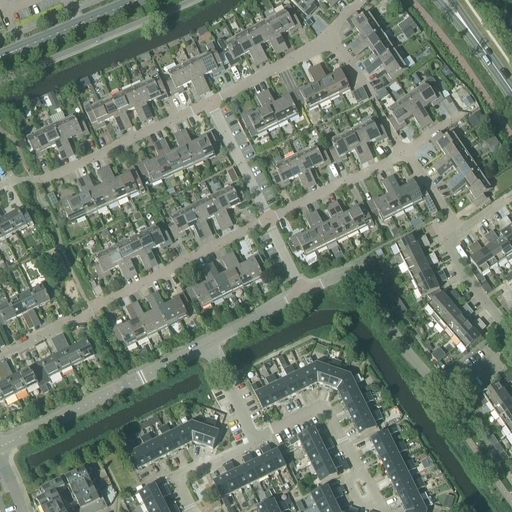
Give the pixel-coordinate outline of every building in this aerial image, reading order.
[(289,0),(290,1),(295,6),(307,17),(315,8),(313,6),(316,2),(313,0),(289,0)] [(320,0),(331,9),(336,5),(330,0),(313,0),(316,2),(318,0),(320,0)] [(302,28),(294,14),(290,6),(283,9),(284,11),(275,16),(285,34),(290,31),(291,34),(302,28)] [(369,12),(363,17),(360,12),(346,21),(353,32),(356,30),(359,34),(376,22),(369,12)] [(281,36),(285,34),(275,16),(265,21),(279,46),(284,43),(281,36)] [(273,49),(279,46),(265,21),(255,27),(265,45),(269,43),(273,49)] [(359,48),(383,32),(376,22),(359,34),(362,38),(356,42),(359,48)] [(261,47),(265,45),(255,27),(245,32),(259,57),(264,54),(261,47)] [(253,60),(259,57),(245,32),(235,38),(245,56),(249,54),(253,60)] [(372,53),(389,41),(383,32),(359,48),(363,53),(369,49),(372,53)] [(240,59),(245,56),(235,38),(225,43),(224,42),(221,41),(218,43),(217,43),(231,67),(242,61),(240,59)] [(372,66),(395,50),(399,48),(398,46),(394,48),(389,41),(372,53),(374,57),(368,61),(372,66)] [(225,71),(218,57),(219,57),(213,44),(206,47),(209,52),(199,57),(208,76),(213,74),(214,76),(225,71)] [(384,72),(402,60),(395,50),(372,66),(376,72),(382,68),(384,72)] [(203,78),(208,76),(199,57),(189,62),(201,87),(207,85),(203,78)] [(388,83),(408,70),(402,60),(384,72),(387,76),(385,78),(388,83)] [(195,90),(201,87),(189,62),(178,67),(187,86),(192,84),(195,90)] [(320,66),(314,69),(330,101),(340,96),(331,78),(327,80),(320,66)] [(182,88),(187,86),(178,67),(168,72),(171,79),(166,82),(172,96),(184,91),(182,88)] [(314,69),(308,72),(315,86),(310,88),(319,106),(330,101),(314,69)] [(335,75),(331,78),(340,96),(350,91),(349,88),(348,87),(340,70),(334,73),(335,75)] [(144,84),(142,85),(151,103),(152,103),(155,101),(156,104),(168,99),(161,84),(157,76),(152,78),(153,80),(144,84)] [(444,100),(435,88),(437,87),(433,80),(429,80),(424,84),(424,85),(416,90),(427,107),(432,104),(434,107),(444,100)] [(142,85),(132,89),(143,115),(149,112),(146,105),(151,103),(142,85)] [(304,87),(293,93),(300,107),(305,105),(309,112),(319,106),(310,88),(306,90),(304,87)] [(132,89),(122,94),(130,112),(134,110),(137,117),(143,115),(132,89)] [(363,89),(357,91),(363,103),(368,100),(363,89)] [(423,110),(427,107),(416,90),(407,97),(422,120),(428,116),(423,110)] [(357,91),(352,94),(357,105),(363,103),(357,91)] [(268,92),(261,95),(277,127),(287,122),(278,103),(275,105),(268,92)] [(283,101),(278,103),(287,122),(298,117),(295,110),(300,107),(293,93),(282,98),(283,101)] [(122,94),(111,98),(123,124),(129,121),(125,114),(130,112),(122,94)] [(261,95),(256,97),(263,111),(258,114),(267,132),(277,127),(261,95)] [(417,123),(422,120),(407,97),(397,103),(409,120),(413,117),(417,123)] [(104,102),(100,104),(109,122),(111,121),(114,120),(117,127),(123,124),(111,98),(104,102)] [(104,124),(109,122),(100,104),(90,108),(89,106),(83,108),(94,132),(106,127),(104,124)] [(392,117),(387,120),(392,128),(394,131),(399,128),(401,130),(406,126),(404,124),(409,121),(397,104),(387,111),(392,117)] [(252,113),(241,118),(248,133),(247,133),(251,141),(256,138),(267,132),(258,114),(253,116),(252,113)] [(485,123),(478,113),(475,115),(481,125),(485,123)] [(64,122),(72,140),(77,138),(78,141),(89,136),(83,121),(77,124),(74,117),(64,122)] [(65,152),(53,126),(51,121),(40,126),(43,131),(51,150),(56,148),(59,154),(65,152)] [(362,126),(361,126),(370,144),(375,142),(377,145),(388,139),(381,125),(375,128),(372,121),(362,126)] [(68,142),(72,140),(64,122),(53,126),(65,152),(71,149),(68,142)] [(361,126),(351,131),(363,156),(369,153),(366,147),(370,144),(361,126)] [(46,152),(51,150),(43,131),(27,138),(36,160),(48,155),(46,152)] [(196,143),(192,145),(185,131),(180,134),(194,166),(205,162),(196,143)] [(351,131),(341,136),(350,155),(354,152),(358,159),(363,156),(351,131)] [(212,150),(217,147),(211,133),(199,138),(201,141),(196,143),(205,162),(215,157),(212,150)] [(453,133),(447,137),(443,133),(430,142),(438,152),(440,150),(443,154),(460,143),(453,133)] [(184,171),(194,166),(180,134),(173,136),(180,151),(176,152),(184,171)] [(334,149),(329,151),(336,165),(347,160),(345,157),(350,155),(341,136),(330,141),(334,149)] [(176,152),(171,154),(165,140),(159,143),(174,176),(184,171),(176,152)] [(163,180),(174,176),(159,143),(153,146),(159,160),(155,162),(163,180)] [(437,173),(466,152),(460,143),(443,154),(446,158),(433,167),(437,173)] [(315,147),(305,152),(313,170),(318,168),(320,170),(331,165),(324,151),(319,154),(315,147)] [(305,152),(294,157),(306,182),(313,179),(309,172),(313,170),(305,152)] [(456,173),(473,161),(466,152),(437,173),(440,178),(453,169),(456,173)] [(294,157),(284,162),(293,180),(298,178),(301,184),(306,182),(294,157)] [(155,162),(150,164),(148,161),(137,166),(144,180),(149,178),(152,185),(163,180),(155,162)] [(450,191),(479,171),(473,161),(456,173),(459,177),(446,186),(450,191)] [(277,174),(272,177),(279,191),(279,190),(290,185),(289,182),(293,180),(284,162),(274,167),(277,174)] [(129,198),(120,180),(115,182),(109,168),(103,170),(118,203),(129,198)] [(145,193),(141,184),(135,169),(123,174),(124,178),(120,180),(129,198),(138,194),(139,196),(145,193)] [(108,207),(118,203),(103,170),(97,173),(103,187),(99,189),(108,207)] [(469,192),(486,180),(479,171),(450,191),(453,197),(466,188),(469,192)] [(108,207),(99,189),(94,191),(88,177),(83,179),(98,212),(108,207)] [(393,177),(387,180),(403,212),(413,207),(404,189),(400,191),(393,177)] [(87,216),(98,212),(83,179),(76,182),(83,196),(79,198),(87,216)] [(387,180),(381,183),(388,197),(384,199),(393,217),(403,212),(387,180)] [(486,194),(492,190),(486,180),(469,192),(472,196),(469,198),(476,208),(489,199),(486,194)] [(409,186),(404,189),(413,207),(424,202),(426,206),(431,217),(437,214),(436,213),(431,203),(425,191),(424,192),(420,194),(413,181),(407,183),(409,186)] [(241,192),(235,194),(232,187),(223,191),(221,192),(231,211),(235,209),(236,211),(248,206),(241,192)] [(226,213),(231,211),(221,192),(223,191),(211,197),(224,222),(229,220),(226,213)] [(87,216),(79,198),(74,200),(72,197),(61,202),(71,224),(72,225),(74,225),(75,224),(76,223),(76,222),(76,221),(87,216)] [(217,226),(224,222),(211,197),(201,202),(210,221),(214,219),(217,226)] [(378,198),(366,204),(373,218),(378,216),(382,223),(393,217),(384,199),(379,201),(378,198)] [(205,223),(210,221),(201,202),(191,207),(203,232),(209,230),(205,223)] [(337,203),(331,206),(347,238),(357,233),(348,215),(344,217),(337,203)] [(353,212),(348,215),(357,233),(367,228),(368,230),(374,227),(370,218),(363,204),(351,209),(353,212)] [(331,206),(325,209),(332,222),(328,225),(337,243),(347,238),(331,206)] [(197,235),(203,232),(191,207),(180,212),(190,231),(194,229),(197,235)] [(18,212),(7,218),(16,233),(27,227),(28,230),(34,227),(24,208),(18,211),(18,212)] [(185,233),(190,231),(180,212),(170,217),(174,225),(168,227),(175,241),(186,236),(185,233)] [(317,213),(311,216),(326,248),(337,243),(328,225),(324,227),(317,213)] [(0,216),(0,230),(5,239),(16,233),(7,218),(2,220),(0,216)] [(311,216),(305,219),(312,232),(307,235),(316,253),(326,248),(311,216)] [(511,225),(507,217),(502,221),(511,234),(511,225)] [(511,251),(511,234),(502,221),(498,223),(504,232),(501,235),(503,238),(511,251)] [(165,231),(160,234),(157,226),(146,231),(156,250),(160,248),(161,251),(172,245),(165,231)] [(151,252),(156,250),(146,231),(136,236),(149,262),(154,259),(151,252)] [(492,232),(488,235),(506,260),(508,264),(511,261),(511,251),(503,238),(499,241),(492,232)] [(291,242),(287,244),(293,255),(296,253),(297,254),(302,251),(306,258),(316,253),(307,235),(302,237),(301,234),(290,240),(291,242)] [(498,265),(506,260),(488,235),(484,237),(490,246),(486,249),(498,265)] [(143,265),(149,262),(136,236),(126,241),(135,260),(139,258),(143,265)] [(400,255),(428,241),(425,237),(416,241),(414,237),(396,246),(400,255)] [(126,241),(116,246),(129,271),(133,269),(130,262),(135,260),(126,241)] [(420,251),(430,246),(428,241),(400,255),(404,264),(422,255),(420,251)] [(498,265),(486,249),(483,252),(476,243),(472,246),(489,271),(498,265)] [(116,246),(106,251),(115,270),(119,268),(122,275),(123,275),(129,271),(116,246)] [(482,276),(489,271),(472,246),(468,249),(474,258),(470,260),(476,269),(471,272),(480,285),(485,281),(482,276)] [(110,272),(115,270),(106,251),(95,257),(99,264),(93,266),(100,281),(111,275),(110,272)] [(244,266),(240,268),(233,254),(228,257),(243,289),(253,284),(244,266)] [(409,272),(436,259),(434,254),(424,259),(422,255),(404,264),(409,272)] [(233,294),(243,289),(228,257),(222,260),(228,274),(224,276),(233,294)] [(266,269),(260,257),(259,258),(260,258),(255,261),(253,258),(247,261),(249,264),(244,266),(253,284),(264,279),(261,272),(266,269)] [(429,268),(439,264),(436,259),(409,272),(413,281),(431,272),(429,268)] [(224,276),(219,278),(212,264),(207,267),(223,299),(233,294),(224,276)] [(213,304),(223,299),(207,267),(201,270),(208,284),(204,286),(213,304)] [(417,290),(445,277),(443,272),(433,276),(431,272),(413,281),(417,290)] [(437,286),(447,281),(445,277),(417,290),(422,299),(427,296),(439,290),(437,286)] [(31,293),(39,308),(50,303),(51,304),(57,301),(47,281),(41,284),(43,287),(31,293)] [(204,286),(198,288),(197,286),(186,291),(193,305),(198,302),(202,310),(213,304),(204,286)] [(97,298),(104,295),(100,287),(93,290),(97,298)] [(434,315),(457,295),(454,291),(445,298),(442,294),(439,290),(427,296),(432,303),(427,307),(434,315)] [(33,311),(39,308),(31,293),(20,298),(35,329),(41,326),(33,311)] [(170,305),(164,307),(157,293),(152,296),(168,328),(179,323),(170,305)] [(185,311),(190,309),(183,295),(172,300),(174,303),(170,305),(179,323),(189,318),(185,311)] [(452,306),(460,299),(457,295),(434,315),(431,317),(437,325),(455,309),(452,306)] [(158,333),(168,328),(152,296),(146,299),(153,313),(149,315),(158,333)] [(29,331),(35,329),(20,298),(10,303),(9,300),(7,301),(16,319),(22,316),(29,331)] [(6,324),(16,319),(7,301),(6,302),(7,304),(0,307),(0,328),(7,325),(6,324)] [(149,315),(144,317),(137,303),(132,306),(148,338),(158,333),(149,315)] [(444,332),(447,329),(470,309),(466,305),(458,312),(455,309),(437,325),(444,332)] [(138,343),(148,338),(132,306),(126,309),(133,323),(129,325),(138,343)] [(465,320),(473,313),(470,309),(447,329),(453,337),(468,324),(465,320)] [(460,344),(483,324),(479,320),(471,327),(468,324),(453,337),(460,344)] [(478,335),(486,328),(483,324),(460,344),(466,352),(481,339),(478,335)] [(129,325),(123,328),(122,325),(111,330),(118,344),(123,342),(127,349),(138,343),(129,325)] [(95,361),(101,358),(89,332),(83,335),(86,342),(76,347),(84,363),(94,358),(95,361)] [(76,347),(70,350),(63,335),(57,337),(73,368),(84,363),(76,347)] [(61,374),(73,368),(57,337),(51,340),(59,356),(53,358),(61,374)] [(50,380),(61,374),(53,358),(43,364),(42,363),(37,366),(46,385),(51,383),(50,380)] [(317,365),(314,367),(310,360),(304,363),(308,370),(302,373),(311,390),(312,390),(311,388),(318,385),(324,368),(317,365)] [(327,390),(337,362),(332,361),(329,370),(324,368),(318,385),(327,388),(326,390),(327,390)] [(338,373),(341,364),(337,362),(327,390),(328,390),(329,389),(337,392),(343,375),(338,373)] [(20,375),(13,378),(6,363),(0,366),(16,397),(28,391),(20,375)] [(0,391),(5,402),(16,397),(0,366),(0,365),(0,378),(2,384),(0,384),(0,391)] [(30,370),(20,375),(28,391),(38,386),(39,389),(39,388),(43,396),(49,393),(45,386),(46,385),(37,366),(30,369),(30,370)] [(302,373),(296,375),(292,367),(288,369),(301,396),(302,395),(301,393),(309,389),(310,391),(311,390),(302,373)] [(300,396),(301,396),(288,369),(284,371),(288,379),(283,382),(291,398),(299,394),(300,396)] [(352,380),(350,377),(343,375),(337,392),(341,398),(338,399),(339,400),(357,391),(355,386),(362,383),(358,377),(352,380)] [(283,382),(278,384),(274,376),(270,378),(283,405),(283,404),(283,402),(291,398),(283,382)] [(488,403),(504,391),(502,388),(511,381),(508,377),(489,390),(486,385),(475,393),(479,399),(478,400),(483,407),(488,403)] [(282,405),(283,405),(270,378),(266,380),(270,388),(265,391),(273,407),(281,403),(282,405)] [(265,391),(260,393),(255,385),(251,387),(263,412),(264,414),(266,413),(265,411),(273,407),(265,391)] [(369,393),(360,397),(357,391),(339,400),(340,401),(342,400),(346,409),(344,410),(344,411),(371,397),(369,393)] [(493,411),(511,397),(511,391),(507,395),(504,391),(488,403),(493,411)] [(365,406),(373,401),(371,397),(344,411),(345,412),(347,411),(351,419),(367,411),(365,406)] [(499,419),(511,409),(511,397),(493,411),(499,419)] [(504,427),(511,421),(511,409),(499,419),(504,427)] [(378,411),(370,415),(367,411),(351,419),(355,427),(353,428),(353,429),(380,416),(378,411)] [(374,424),(382,420),(380,416),(353,429),(354,430),(356,429),(360,437),(376,429),(374,424)] [(193,424),(189,426),(186,419),(179,422),(183,429),(177,431),(185,448),(186,450),(188,449),(187,447),(194,444),(200,426),(193,424)] [(203,449),(212,421),(208,419),(205,428),(200,426),(194,444),(203,447),(202,448),(203,449)] [(214,431),(217,423),(212,421),(203,449),(204,449),(204,447),(214,450),(219,433),(214,431)] [(177,431),(172,434),(168,426),(163,428),(176,454),(177,454),(177,452),(185,448),(177,431)] [(176,455),(176,454),(163,428),(159,430),(163,438),(158,441),(166,457),(175,453),(176,455)] [(389,437),(397,433),(395,428),(370,440),(371,440),(369,441),(369,443),(371,442),(375,450),(391,442),(389,437)] [(315,431),(316,430),(316,429),(314,430),(290,442),(292,446),(300,442),(303,447),(319,439),(315,431)] [(158,441),(153,443),(149,435),(145,437),(157,462),(157,464),(159,463),(158,461),(166,457),(158,441)] [(148,466),(157,462),(145,437),(141,439),(145,447),(140,450),(148,466)] [(330,440),(321,444),(319,439),(303,447),(307,456),(332,444),(330,440)] [(404,447),(402,443),(394,447),(391,442),(375,450),(379,458),(377,459),(378,460),(404,447)] [(140,450),(135,452),(131,444),(126,446),(139,473),(141,472),(140,470),(148,466),(140,450)] [(325,452),(334,448),(332,444),(307,456),(311,465),(328,457),(325,452)] [(498,444),(493,448),(499,455),(503,452),(498,444)] [(277,473),(280,471),(286,468),(278,452),(273,454),(269,446),(265,448),(277,473)] [(400,460),(398,455),(406,451),(404,447),(378,460),(378,461),(380,460),(384,468),(400,460)] [(268,477),(277,473),(265,448),(261,450),(265,458),(260,461),(268,477)] [(268,477),(260,461),(255,463),(251,455),(247,457),(259,481),(268,477)] [(250,486),(259,481),(247,457),(243,459),(247,467),(242,470),(250,486)] [(338,458),(330,462),(328,457),(311,465),(316,475),(341,463),(338,458)] [(387,478),(413,465),(411,461),(403,465),(400,460),(384,468),(388,476),(386,477),(387,478)] [(334,471),(343,467),(341,463),(316,475),(321,484),(337,476),(334,471)] [(250,486),(242,470),(236,472),(232,464),(228,466),(240,491),(250,486)] [(410,479),(407,474),(415,470),(413,465),(387,478),(387,479),(389,478),(393,487),(410,479)] [(230,496),(240,491),(228,466),(224,468),(228,476),(222,480),(230,496)] [(88,467),(66,477),(81,510),(76,511),(98,511),(108,508),(88,467)] [(396,497),(422,484),(420,479),(412,483),(410,479),(393,487),(397,495),(396,496),(396,497)] [(66,511),(57,493),(66,489),(61,480),(39,490),(43,499),(35,503),(38,511),(66,511)] [(227,497),(230,496),(222,480),(215,483),(214,481),(213,482),(226,508),(231,506),(227,497)] [(416,492),(424,488),(422,484),(396,497),(398,497),(403,505),(419,497),(416,492)] [(166,487),(158,491),(156,486),(139,494),(144,503),(168,491),(166,487)] [(338,489),(330,493),(327,488),(311,496),(316,505),(340,493),(338,489)] [(162,499),(171,495),(168,491),(144,503),(148,511),(149,511),(165,504),(162,499)] [(334,501),(342,497),(340,493),(316,505),(319,511),(328,511),(339,507),(339,506),(337,507),(334,501)] [(426,511),(425,509),(432,506),(428,499),(422,503),(419,497),(403,505),(400,506),(401,508),(404,507),(406,511),(426,511)] [(213,510),(221,507),(218,500),(210,503),(213,510)] [(274,501),(258,509),(259,511),(275,511),(287,507),(285,502),(277,506),(274,501)]
